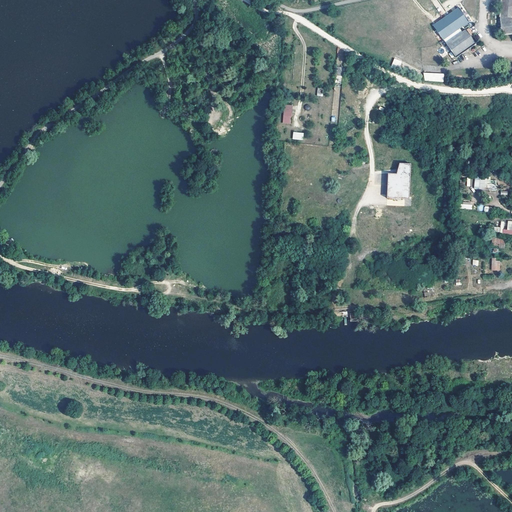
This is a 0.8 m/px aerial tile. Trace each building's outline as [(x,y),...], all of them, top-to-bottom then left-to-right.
[(511,0),(501,0),(500,15),(500,16),(501,34),(502,34),(511,33),(511,0)] [(433,24),(455,56),(475,42),(465,28),(462,31),(459,27),(469,20),(459,6),(433,24)] [(394,58),(391,67),(399,69),(402,61),(394,58)] [(443,73),(421,70),(422,78),(443,81),(443,73)] [(290,124),(293,105),(284,104),(282,123),(290,124)] [(303,140),(304,132),(293,132),(292,139),(303,140)] [(347,159),(335,156),(334,162),(346,165),(347,159)] [(388,176),(386,199),(409,200),(410,165),(400,165),(397,176),(388,176)] [(475,178),(474,189),(488,190),(488,187),(493,188),(493,183),(496,184),(497,180),(475,178)] [(365,246),(378,247),(380,221),(366,220),(365,223),(359,222),(358,232),(366,232),(365,246)] [(511,233),(511,221),(508,221),(507,229),(503,229),(504,221),(501,221),(500,228),(496,227),(496,232),(511,233)] [(499,248),(505,248),(505,238),(492,238),(492,245),(499,245),(499,248)] [(496,260),(496,258),(491,258),(492,271),(500,270),(500,260),(496,260)]
